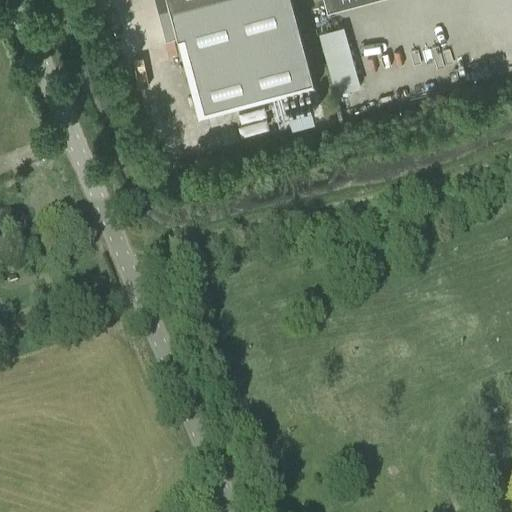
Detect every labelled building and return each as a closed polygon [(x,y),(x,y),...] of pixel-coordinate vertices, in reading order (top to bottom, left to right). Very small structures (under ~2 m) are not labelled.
[(169,0),(171,5),(198,113),(314,83),(293,0),(169,0)] [(332,89),(358,85),(348,24),(322,28),(332,89)] [(419,43),(421,53),(447,47),(445,37),(419,43)] [(290,116),(315,109),(312,97),(287,105),(290,116)] [(262,104),(234,109),(238,131),(266,126),(262,104)] [(453,511),(460,511),(473,507),(464,486),(446,494),(453,511)] [(493,504),(486,488),(477,492),(486,511),(498,511),(495,503),(493,504)]
